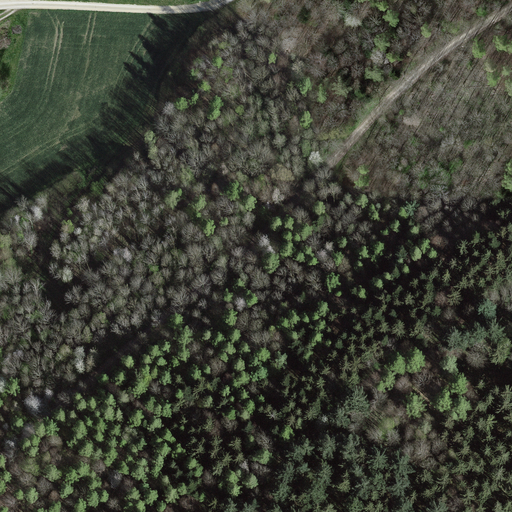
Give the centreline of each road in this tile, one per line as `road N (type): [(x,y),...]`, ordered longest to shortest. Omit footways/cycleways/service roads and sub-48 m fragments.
road 1 (track): [(0,455),(266,233),(431,60),(511,5)]
road 2 (track): [(265,511),(272,480),(329,413),(390,367),(497,329)]
road 3 (track): [(226,0),(197,9),(0,3)]
